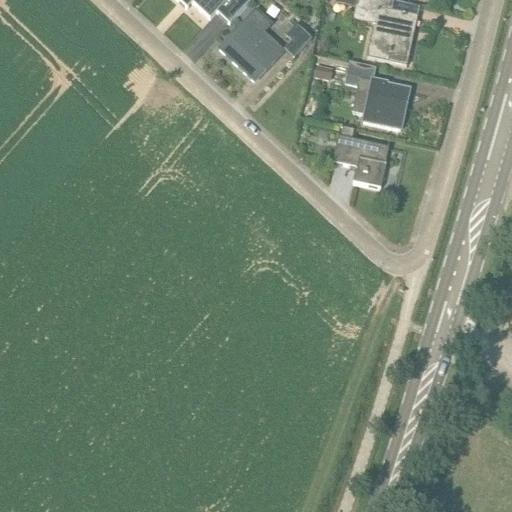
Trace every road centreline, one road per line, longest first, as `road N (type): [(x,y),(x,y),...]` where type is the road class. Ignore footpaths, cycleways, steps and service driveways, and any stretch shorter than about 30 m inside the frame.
road 1 (primary): [(381,511),(511,97)]
road 2 (residential): [(416,257),(396,263),(379,254),(105,0)]
road 3 (track): [(405,262),(379,305),(305,511)]
road 4 (residential): [(416,257),(492,0)]
